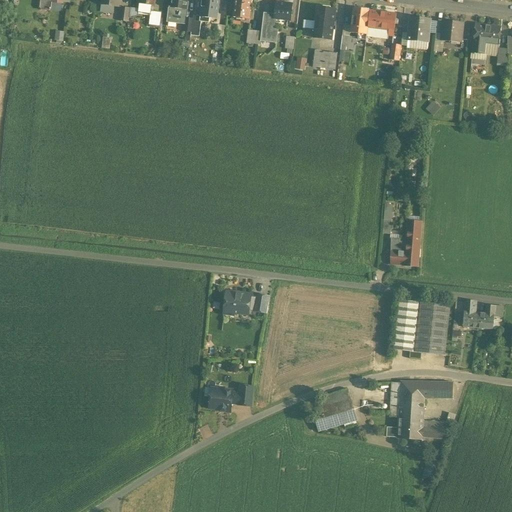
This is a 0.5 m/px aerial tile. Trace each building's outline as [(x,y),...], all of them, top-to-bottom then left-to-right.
[(118,0),(102,0),(102,7),(117,9),(118,0)] [(187,0),(172,0),(172,6),(171,8),(181,9),(187,10),(187,0)] [(218,0),(202,0),(201,18),(216,20),(218,0)] [(252,1),(242,0),(235,0),(233,18),(250,20),(252,1)] [(293,5),(276,3),(275,15),(274,19),(276,20),(291,21),(293,5)] [(181,9),(171,8),(172,6),(169,6),(167,23),(186,25),(186,18),(187,18),(187,11),(181,11),(181,9)] [(121,21),(130,21),(130,15),(139,15),(139,7),(121,7),(121,21)] [(335,10),(319,8),(315,38),(331,40),(335,10)] [(371,11),(354,9),(351,33),(367,35),(368,28),(369,28),(371,11)] [(162,25),(162,11),(151,11),(151,25),(162,25)] [(397,15),(371,11),(369,28),(390,30),(389,37),(394,37),(397,15)] [(276,20),(274,19),(275,15),(264,14),(260,44),(275,46),(277,32),(275,32),(276,20)] [(431,21),(411,18),(408,41),(428,43),(431,21)] [(304,20),(304,34),(315,33),(314,20),(304,20)] [(464,23),(443,21),(441,38),(443,41),(451,42),(453,40),(461,41),(461,43),(462,43),(464,23)] [(501,27),(476,24),(474,42),(500,45),(501,27)] [(286,48),(294,49),(295,36),(287,36),(286,48)] [(508,53),(511,53),(511,36),(509,36),(508,48),(499,48),(499,65),(507,66),(508,53)] [(401,60),(402,44),(392,44),(391,60),(401,60)] [(341,61),(350,61),(351,50),(341,50),(341,61)] [(315,51),(315,69),(338,69),(338,51),(315,51)] [(473,53),(472,64),(487,65),(488,54),(473,53)] [(298,57),(297,69),(305,70),(307,58),(298,57)] [(427,109),(435,114),(441,106),(433,101),(427,109)] [(422,222),(408,221),(406,245),(407,245),(406,266),(411,266),(411,265),(411,257),(420,258),(421,250),(420,250),(420,245),(422,222)] [(400,239),(391,239),(391,265),(406,266),(407,245),(406,245),(402,245),(402,242),(400,242),(400,239)] [(251,295),(227,292),(224,314),(225,314),(226,311),(234,311),(233,313),(249,315),(250,305),(251,295)] [(401,299),(396,350),(447,355),(452,305),(401,299)] [(463,327),(477,329),(479,313),(465,311),(463,327)] [(495,315),(479,313),(477,329),(493,331),(495,315)] [(455,323),(462,324),(463,315),(456,314),(455,323)] [(233,390),(211,388),(209,408),(231,411),(233,390)] [(351,388),(322,396),(328,419),(317,421),(320,432),(359,422),(351,388)] [(423,439),(425,419),(399,418),(397,438),(423,439)] [(424,475),(434,478),(438,464),(428,461),(424,475)]
